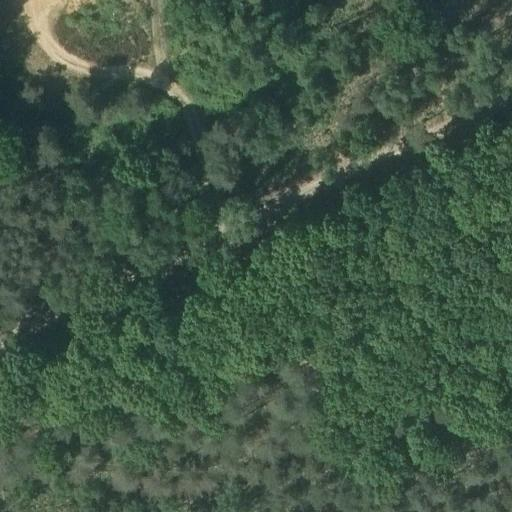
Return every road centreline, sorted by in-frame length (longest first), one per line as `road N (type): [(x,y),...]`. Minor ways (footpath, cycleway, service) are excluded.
road 1 (track): [(511,84),(0,340)]
road 2 (track): [(236,220),(220,163),(166,74),(94,74),(67,65)]
